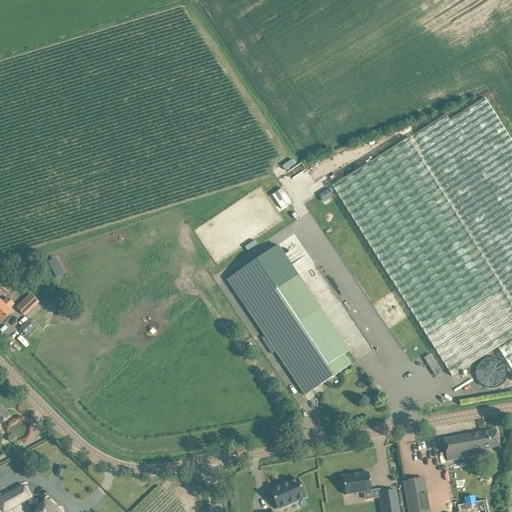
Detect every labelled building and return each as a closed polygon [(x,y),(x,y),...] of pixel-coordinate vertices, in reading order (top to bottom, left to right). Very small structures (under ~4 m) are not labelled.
[(418,154),(407,136),(329,186),(450,378),(498,347),(511,370),(511,141),(491,108),(418,154)] [(294,175),(304,171),(302,167),(292,170),(294,175)] [(324,185),(329,182),(325,175),(320,178),(324,185)] [(278,245),(227,280),(270,344),(305,396),(312,390),(306,380),(313,375),(320,385),(350,365),(343,355),(349,351),(291,265),(258,287),(252,277),(284,255),(278,245)] [(53,259),(48,262),(51,267),(56,264),(53,259)] [(39,302),(31,294),(16,308),(24,316),(39,302)] [(0,320),(2,322),(12,313),(8,309),(13,304),(8,298),(2,303),(0,300),(0,320)] [(31,321),(21,330),(26,335),(35,326),(31,321)] [(431,354),(424,358),(436,377),(442,373),(431,354)] [(0,424),(2,423),(9,416),(0,406),(0,424)] [(499,446),(496,430),(443,440),(447,461),(486,454),(485,448),(499,446)] [(380,493),(380,489),(371,490),(368,472),(345,476),(343,476),(346,495),(364,492),(365,500),(380,497),(380,493)] [(430,511),(424,477),(403,481),(408,511),(430,511)] [(270,490),(278,509),(305,497),(297,478),(270,490)] [(22,502),(32,511),(54,511),(57,510),(47,500),(38,509),(28,499),(30,498),(24,486),(0,498),(0,505),(3,511),(11,508),(22,502)] [(398,511),(395,490),(380,493),(380,497),(382,511),(398,511)]
